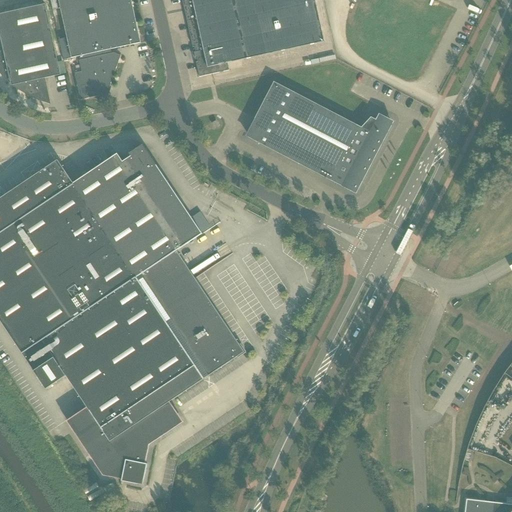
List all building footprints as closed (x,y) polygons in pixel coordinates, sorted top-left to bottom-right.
[(58,0),(67,39),(59,40),(63,60),(80,56),(80,60),(79,61),(81,72),(74,73),(75,74),(78,90),(80,100),(107,94),(110,86),(121,56),(114,53),(111,54),(111,50),(140,43),(130,0),(58,0)] [(196,62),(199,77),(219,73),(219,70),(223,70),(223,72),(229,71),(228,63),(324,42),(315,0),(182,0),(193,47),(194,47),(196,52),(194,53),(195,57),(197,57),(198,62),(196,62)] [(347,0),(368,52),(377,56),(386,38),(429,57),(455,0),(347,0)] [(45,4),(5,13),(0,14),(0,35),(3,51),(0,53),(0,72),(6,78),(7,80),(10,82),(11,86),(14,85),(18,88),(27,94),(32,97),(32,95),(35,94),(36,98),(38,99),(49,103),(44,79),(61,75),(45,4)] [(354,193),(391,121),(379,114),(376,120),(371,118),(361,128),(274,82),(255,119),(265,124),(256,142),(251,139),(331,181),(335,175),(344,180),(341,186),(354,193)] [(239,345),(176,251),(202,234),(142,145),(129,154),(130,157),(122,162),(117,154),(73,183),(57,160),(0,198),(0,320),(34,371),(35,371),(47,388),(66,376),(88,410),(70,422),(104,473),(122,477),(122,479),(121,481),(136,484),(143,485),(144,478),(147,464),(145,464),(149,445),(183,422),(169,402),(237,357),(237,358),(246,353),(240,344),(239,345)] [(511,511),(511,504),(466,499),(464,511),(511,511)]
